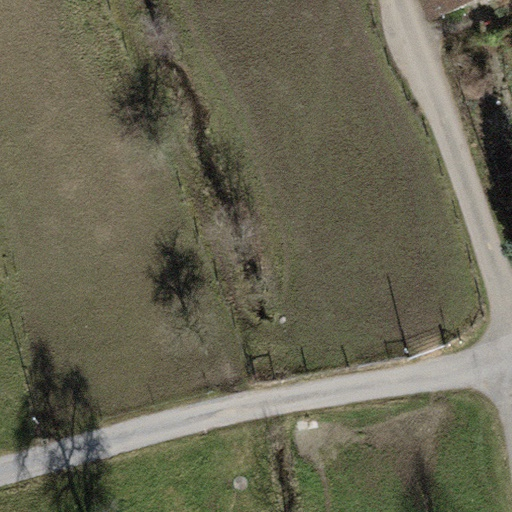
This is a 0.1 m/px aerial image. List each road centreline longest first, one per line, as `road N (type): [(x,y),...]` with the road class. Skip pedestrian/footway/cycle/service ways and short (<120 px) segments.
road 1 (unclassified): [(511,356),(251,405),(0,473)]
road 2 (residential): [(398,0),(511,318)]
